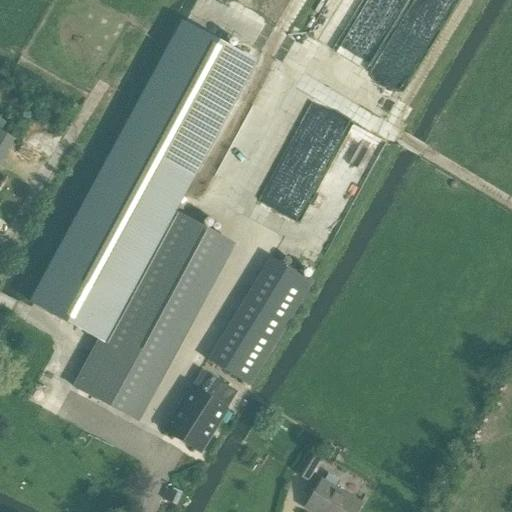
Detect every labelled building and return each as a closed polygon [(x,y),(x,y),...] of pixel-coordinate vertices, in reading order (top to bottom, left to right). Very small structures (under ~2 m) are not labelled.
[(185,24),(33,305),(98,340),(73,387),(122,414),(216,236),(169,210),(251,60),(185,24)] [(0,122),(0,154),(9,140),(0,134),(0,133),(5,125),(0,122)] [(311,284),(270,258),(207,361),(249,386),(311,284)] [(196,383),(172,418),(164,432),(199,453),(208,440),(216,426),(237,394),(202,373),(196,383)] [(308,451),(294,474),(307,481),(321,459),(308,451)] [(313,495),(305,508),(310,511),(355,511),(360,504),(334,489),(338,481),(327,474),(323,482),(321,481),(313,495)] [(170,491),(166,501),(175,505),(179,495),(170,491)]
